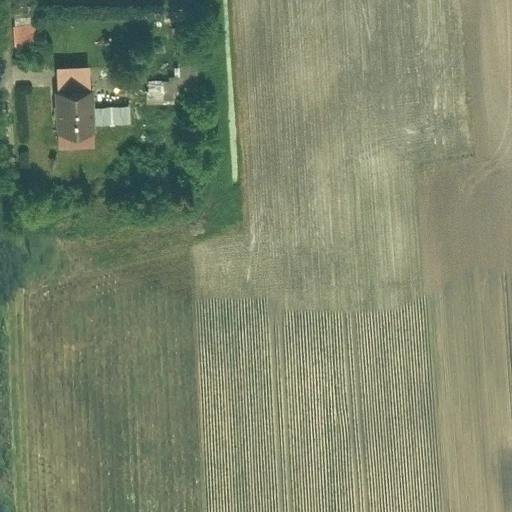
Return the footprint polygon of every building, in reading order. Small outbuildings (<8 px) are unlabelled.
[(9,9),(9,26),(28,26),(28,8),(9,9)] [(33,44),(32,26),(28,26),(9,26),(10,44),(33,44)] [(194,105),(191,55),(177,56),(178,66),(171,67),(172,76),(165,76),(165,80),(147,81),(148,103),(174,102),(175,106),(194,105)] [(53,65),(54,90),(88,89),(87,64),(53,65)] [(55,129),(90,128),(90,123),(90,105),(89,89),(88,89),(54,90),(55,129)] [(127,104),(90,105),(90,123),(127,122),(127,104)] [(90,128),(55,129),(55,147),(91,146),(90,128)]
